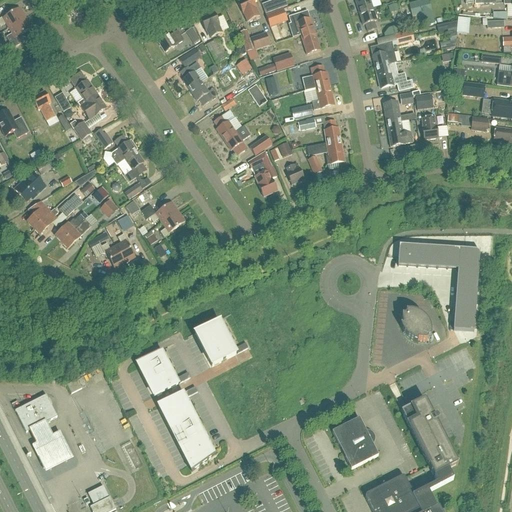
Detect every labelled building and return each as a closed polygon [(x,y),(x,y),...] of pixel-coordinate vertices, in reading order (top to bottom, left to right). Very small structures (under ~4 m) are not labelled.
[(257,18),(253,11),(256,10),(251,0),(245,0),(237,4),(243,16),(245,15),(248,22),(257,18)] [(276,0),(277,1),(261,7),(265,16),(281,10),(278,2),(282,0),(276,0)] [(354,0),(359,15),(373,11),(369,0),(354,0)] [(434,25),(427,0),(408,5),(412,18),(419,16),(420,23),(425,22),(426,27),(434,25)] [(9,30),(26,20),(19,10),(3,20),(2,19),(0,20),(0,28),(5,25),(9,30)] [(373,11),(359,15),(363,27),(365,26),(368,34),(377,31),(374,24),(377,23),(373,11)] [(283,12),(267,18),(271,27),(271,28),(279,25),(287,23),(283,12)] [(293,39),(300,37),(314,33),(310,21),(307,13),(289,19),(291,26),(289,27),(293,40),(293,39)] [(220,35),(217,28),(219,27),(214,15),(200,21),(206,33),(208,32),(211,39),(220,35)] [(456,34),(468,36),(470,20),(458,19),(458,22),(457,22),(456,34)] [(26,20),(9,30),(12,35),(6,39),(13,50),(24,43),(20,37),(32,30),(26,20)] [(456,41),(456,34),(457,22),(436,27),(438,37),(448,35),(450,42),(439,44),(441,53),(455,50),(456,41)] [(192,30),(186,33),(190,39),(196,36),(192,30)] [(397,47),(414,43),(412,32),(399,35),(399,36),(394,37),(397,47)] [(165,55),(176,48),(184,43),(178,33),(169,38),(168,36),(157,43),(165,55)] [(314,33),(300,37),(307,57),(320,52),(314,33)] [(251,40),(254,51),(255,52),(256,52),(270,47),(265,35),(251,40)] [(511,39),(502,40),(503,56),(511,55),(510,50),(511,49),(511,39)] [(0,49),(4,56),(10,52),(3,41),(0,43),(0,49)] [(215,64),(227,58),(218,41),(206,47),(215,64)] [(243,44),(246,54),(247,54),(253,52),(250,42),(243,44)] [(375,70),(389,67),(395,65),(397,65),(392,45),(370,50),(372,58),(375,70)] [(185,70),(201,59),(195,50),(179,61),(185,70)] [(250,63),(258,59),(256,52),(255,52),(254,51),(253,52),(247,54),(250,63)] [(276,73),(294,67),(290,55),(272,60),(274,65),(258,71),(260,78),(276,72),(276,73)] [(500,66),(501,58),(482,56),(480,64),(500,66)] [(404,76),(398,77),(395,65),(389,67),(375,70),(378,83),(379,83),(381,91),(406,85),(404,76)] [(189,92),(201,84),(195,75),(199,72),(194,66),(188,70),(188,69),(180,74),(184,80),(182,82),(189,92)] [(315,90),(329,87),(326,75),(324,75),(322,68),(311,71),(315,90)] [(511,74),(498,73),(496,87),(511,89),(511,81),(511,74)] [(82,101),(95,93),(87,83),(81,74),(70,82),(76,90),(75,91),(82,101)] [(407,80),(407,91),(415,90),(414,79),(407,80)] [(266,81),(268,92),(276,90),(273,80),(266,81)] [(201,84),(189,92),(197,103),(199,102),(203,108),(211,103),(210,101),(217,97),(213,90),(208,93),(201,84)] [(462,85),(460,97),(483,100),(484,88),(462,85)] [(329,87),(315,90),(318,103),(311,104),(313,113),(334,108),(332,100),(329,87)] [(248,93),(258,109),(267,104),(256,88),(248,93)] [(106,110),(95,93),(82,101),(77,105),(89,122),(106,110)] [(45,94),(32,100),(38,112),(40,111),(44,117),(47,123),(55,119),(52,113),(49,106),(51,105),(45,94)] [(407,106),(413,105),(411,94),(399,97),(400,104),(406,103),(407,106)] [(63,114),(71,109),(62,95),(54,99),(63,114)] [(417,112),(433,110),(431,96),(415,98),(417,112)] [(225,113),(235,106),(232,100),(221,107),(225,113)] [(493,101),(491,118),(511,120),(511,100),(511,101),(511,104),(505,104),(505,102),(493,101)] [(385,114),(384,114),(386,127),(401,125),(401,124),(414,122),(413,117),(400,119),(398,112),(396,112),(395,104),(383,107),(385,114)] [(293,122),(298,121),(305,120),(305,119),(313,117),(311,107),(296,110),(291,112),(293,122)] [(223,142),(235,133),(228,123),(234,119),(229,112),(222,118),(214,123),(218,130),(216,131),(223,142)] [(14,123),(8,113),(0,116),(0,129),(5,138),(13,134),(16,141),(29,134),(21,119),(14,123)] [(471,129),(471,132),(487,134),(488,121),(472,119),(472,118),(458,116),(458,125),(461,125),(461,128),(471,129)] [(29,121),(33,128),(40,125),(36,117),(29,121)] [(70,130),(63,117),(58,120),(66,134),(69,138),(74,135),(71,130),(70,130)] [(422,130),(424,142),(438,141),(436,128),(435,119),(422,121),(423,130),(422,130)] [(299,133),(316,130),(314,121),(298,124),(299,133)] [(84,123),(78,127),(75,123),(70,126),(81,143),(92,135),(84,123)] [(326,145),(340,143),(338,130),(336,131),(334,123),(325,125),(326,132),(324,133),(326,145)] [(411,135),(403,137),(401,125),(386,127),(390,149),(405,147),(405,146),(412,145),(411,135)] [(235,133),(223,142),(231,153),(233,151),(237,158),(247,151),(242,143),(250,137),(243,128),(235,133)] [(511,145),(511,131),(495,130),(493,143),(511,145)] [(113,145),(106,134),(97,140),(105,151),(113,145)] [(118,167),(124,163),(137,154),(136,152),(137,151),(133,145),(131,146),(130,144),(131,143),(131,142),(127,145),(122,138),(114,144),(119,150),(117,152),(116,151),(111,155),(110,159),(116,167),(117,167),(118,167)] [(249,150),(255,159),(272,147),(266,138),(249,150)] [(340,143),(326,145),(306,149),(308,157),(327,153),(328,158),(325,158),(327,166),(344,164),(342,156),(343,156),(340,143)] [(48,152),(56,149),(54,144),(46,147),(48,152)] [(287,145),(278,149),(281,155),(290,152),(287,145)] [(420,158),(419,151),(408,153),(409,160),(420,158)] [(11,167),(4,154),(0,155),(0,164),(1,167),(6,164),(8,168),(11,167)] [(137,154),(124,163),(118,167),(124,177),(123,177),(129,185),(134,181),(138,178),(146,172),(142,166),(144,164),(137,154)] [(248,164),(251,171),(261,166),(265,172),(271,169),(265,154),(248,164)] [(41,178),(64,165),(59,155),(36,168),(41,178)] [(314,177),(323,173),(316,158),(307,162),(314,177)] [(299,170),(297,165),(295,167),(294,166),(286,170),(288,174),(286,175),(291,187),(304,182),(299,170)] [(266,174),(265,172),(261,166),(251,171),(258,187),(264,199),(276,193),(271,181),(267,173),(266,174)] [(12,171),(3,176),(6,181),(15,177),(12,171)] [(32,201),(45,188),(32,174),(14,191),(26,204),(31,199),(32,201)] [(96,190),(103,184),(96,177),(90,184),(96,190)] [(63,189),(72,184),(69,178),(59,183),(63,189)] [(129,202),(143,192),(138,185),(124,195),(129,202)] [(92,199),(99,206),(109,196),(102,189),(92,199)] [(66,219),(75,211),(75,210),(79,206),(72,199),(68,203),(59,211),(66,219)] [(107,220),(118,210),(109,202),(99,211),(107,220)] [(131,217),(139,211),(133,203),(125,208),(131,217)] [(46,218),(50,214),(40,204),(30,210),(35,216),(27,224),(34,230),(46,218)] [(120,204),(116,206),(120,214),(124,212),(120,204)] [(162,225),(178,214),(172,204),(156,215),(150,207),(142,213),(147,221),(150,219),(153,224),(158,220),(162,225)] [(46,218),(34,230),(40,236),(56,220),(53,217),(56,213),(54,210),(50,214),(46,218)] [(102,225),(107,235),(130,224),(125,213),(102,225)] [(83,214),(80,217),(85,222),(88,219),(83,214)] [(178,214),(162,225),(165,230),(160,234),(164,239),(170,235),(169,235),(185,224),(178,214)] [(62,244),(85,222),(80,217),(76,221),(73,221),(68,226),(56,238),(62,244)] [(85,222),(62,244),(68,251),(91,228),(85,222)] [(146,235),(142,228),(137,231),(142,237),(146,235)] [(132,235),(126,238),(132,252),(138,249),(132,235)] [(115,248),(125,265),(135,260),(126,243),(127,242),(124,236),(118,240),(121,245),(115,248)] [(125,265),(115,248),(110,251),(107,245),(101,248),(105,254),(114,271),(125,265)] [(399,247),(397,268),(407,269),(409,248),(399,247)] [(409,248),(407,269),(417,269),(419,249),(409,248)] [(419,249),(417,269),(427,270),(429,249),(419,249)] [(429,249),(427,270),(437,271),(439,250),(429,249)] [(439,250),(437,271),(447,271),(449,251),(439,250)] [(449,251),(447,271),(457,272),(459,251),(449,251)] [(457,272),(456,282),(477,283),(479,253),(459,251),(457,272)] [(456,282),(456,292),(476,293),(477,283),(456,282)] [(456,292),(455,302),(476,303),(476,293),(456,292)] [(455,302),(454,312),(475,313),(476,303),(455,302)] [(454,312),(454,322),(474,323),(475,313),(454,312)] [(413,342),(415,343),(417,344),(418,342),(419,342),(421,342),(423,342),(425,342),(427,342),(430,338),(431,338),(431,337),(431,335),(431,333),(430,331),(430,329),(429,327),(428,325),(427,323),(426,322),(425,320),(424,319),(422,318),(421,316),(419,315),(417,315),(415,314),(413,313),(411,313),(409,313),(407,313),(405,313),(406,314),(402,317),(401,319),(401,321),(402,322),(402,324),(402,326),(400,327),(401,329),(401,331),(402,332),(403,334),(405,336),(406,338),(408,339),(409,340),(411,341),(413,342)] [(454,322),(453,332),(474,333),(474,323),(454,322)] [(236,356),(219,324),(219,323),(194,335),(194,336),(195,336),(212,369),(236,356)] [(237,355),(248,350),(245,345),(235,350),(237,355)] [(178,386),(161,353),(161,352),(136,365),(136,366),(137,365),(154,398),(178,386)] [(190,380),(187,374),(177,380),(180,385),(190,380)] [(67,386),(71,395),(81,390),(77,381),(67,386)] [(187,399),(197,394),(195,389),(184,394),(187,399)] [(214,456),(182,395),(158,407),(192,473),(191,473),(192,474),(215,457),(214,456)] [(46,425),(57,419),(46,397),(15,412),(26,434),(29,433),(46,425)] [(434,419),(425,401),(401,413),(434,478),(437,484),(413,497),(404,479),(402,478),(366,497),(365,499),(371,511),(439,511),(439,510),(436,509),(428,494),(453,482),(448,471),(458,466),(436,423),(439,422),(436,417),(434,419)] [(365,433),(359,420),(332,434),(351,471),(378,458),(371,445),(373,444),(373,442),(374,440),(374,438),(373,437),(372,435),(370,434),(369,433),(367,433),(365,433)] [(46,425),(29,433),(36,447),(32,449),(45,476),(73,462),(60,435),(53,439),(46,425)] [(316,468),(320,476),(327,472),(323,465),(316,468)] [(89,502),(105,496),(101,485),(85,491),(89,502)] [(90,509),(91,511),(114,511),(116,511),(113,506),(109,499),(90,509)]
